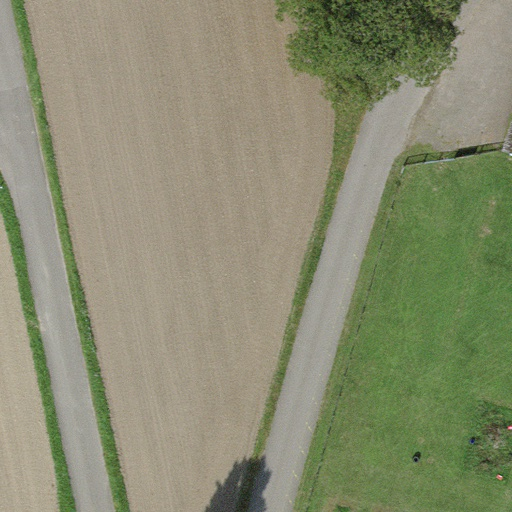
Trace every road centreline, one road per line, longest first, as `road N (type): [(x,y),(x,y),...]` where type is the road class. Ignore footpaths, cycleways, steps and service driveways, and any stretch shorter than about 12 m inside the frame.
road 1 (residential): [(455,0),(379,173),(274,511)]
road 2 (unclassified): [(0,34),(100,511)]
